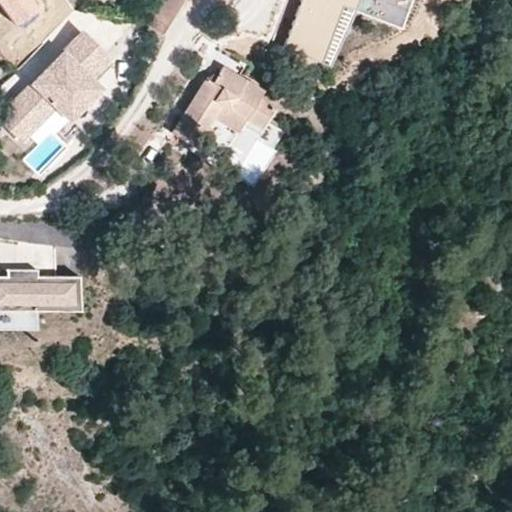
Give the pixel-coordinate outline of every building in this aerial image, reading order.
[(30,0),(0,0),(0,1),(16,23),(37,7),(30,0)] [(161,31),(176,0),(150,0),(140,20),(161,31)] [(360,0),(304,0),(285,55),(334,72),(360,0)] [(115,63),(81,31),(0,111),(0,121),(17,139),(53,103),(64,113),(115,63)] [(260,126),(273,106),(258,95),(261,88),(224,66),(214,82),(206,79),(173,131),(199,147),(211,129),(207,125),(213,116),(218,109),(224,113),(229,106),(245,118),(260,126)] [(213,116),(236,131),(245,118),(229,106),(224,113),(218,109),(213,116)] [(35,270),(6,270),(6,276),(0,276),(0,310),(36,311),(35,280),(54,280),(54,276),(35,276),(35,270)] [(77,310),(77,276),(54,276),(54,280),(35,280),(36,311),(77,310)]
